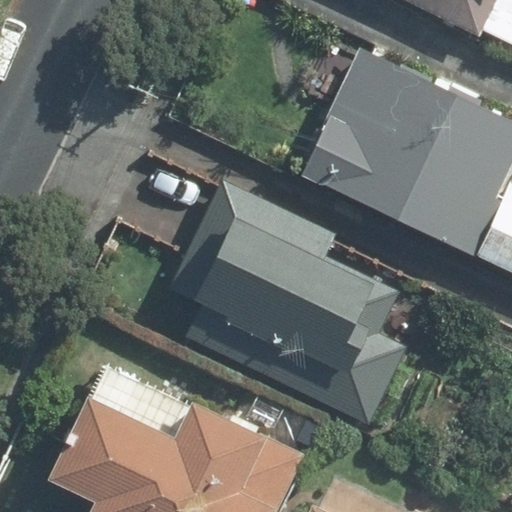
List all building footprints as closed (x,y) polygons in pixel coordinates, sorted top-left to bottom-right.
[(500,0),(434,0),(488,26),(500,0)] [(511,109),(363,40),(301,171),(511,269),(511,109)] [(413,340),(384,326),(404,283),(334,251),(345,226),(229,171),(177,283),(206,297),(188,337),(347,409),(348,406),(374,419),(413,340)] [(105,382),(59,468),(103,491),(95,505),(108,511),(279,511),(314,447),(201,388),(183,423),(105,382)] [(418,511),(370,511),(326,493),(318,511),(445,511),(422,502),(418,511)]
